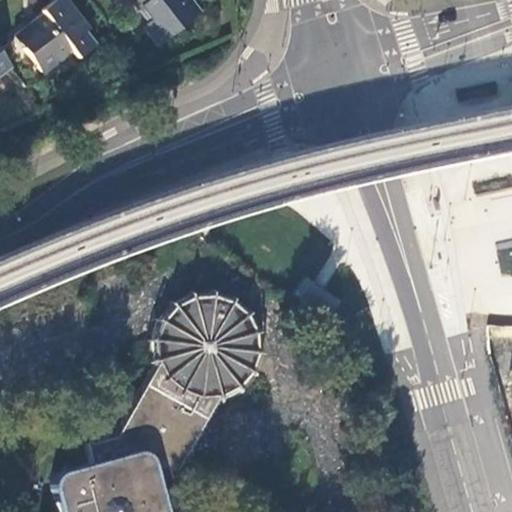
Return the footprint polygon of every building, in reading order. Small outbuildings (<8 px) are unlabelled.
[(15,36),(43,72),(72,50),(79,58),(96,45),(86,33),(90,29),(67,0),(55,0),(42,10),(44,13),(15,36)] [(180,0),(179,1),(177,0),(123,0),(145,26),(139,30),(154,48),(197,15),(184,0),(180,0)] [(0,74),(11,66),(0,52),(0,74)] [(319,284),(303,273),(289,293),(326,319),(341,299),(319,284)] [(56,511),(165,511),(164,506),(183,501),(173,472),(216,397),(236,388),(249,373),(254,356),(252,335),(243,317),(228,303),(209,296),(191,299),(170,309),(156,325),(151,342),(153,364),(112,437),(84,445),(88,463),(58,473),(51,478),(49,484),(56,511)]
